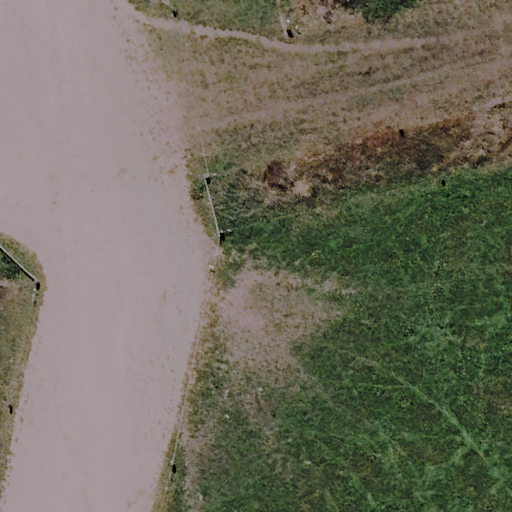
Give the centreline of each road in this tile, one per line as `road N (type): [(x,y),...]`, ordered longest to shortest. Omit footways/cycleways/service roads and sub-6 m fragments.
road 1 (track): [(0,188),(511,56)]
road 2 (track): [(157,147),(119,0)]
